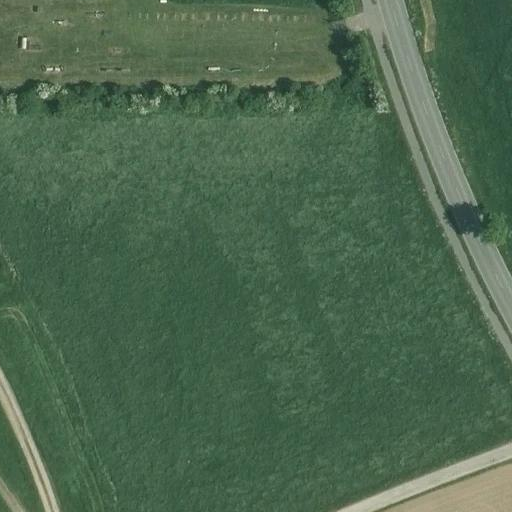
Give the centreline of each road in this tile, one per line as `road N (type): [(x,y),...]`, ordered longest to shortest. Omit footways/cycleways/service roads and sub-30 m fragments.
road 1 (tertiary): [(511,302),(450,176),(389,0)]
road 2 (unclassified): [(357,511),(511,451)]
road 3 (track): [(0,385),(45,511)]
